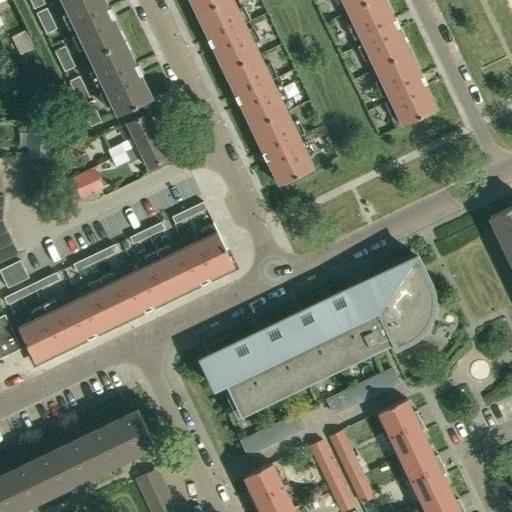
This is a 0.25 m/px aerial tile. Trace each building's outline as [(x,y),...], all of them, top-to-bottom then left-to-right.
[(45,3),(43,0),(30,0),(35,8),(45,3)] [(106,0),(63,0),(91,57),(126,40),(106,0)] [(190,0),(197,14),(226,0),(190,0)] [(233,0),(226,0),(197,14),(225,71),(260,54),(233,0)] [(342,0),(348,11),(372,0),(342,0)] [(386,0),(372,0),(348,11),(376,68),(411,51),(386,0)] [(40,19),(50,14),(47,8),(37,13),(40,19)] [(54,21),(50,14),(40,19),(43,26),(54,21)] [(57,28),(54,21),(43,26),(47,33),(57,28)] [(126,40),(91,57),(118,115),(153,98),(126,40)] [(58,57),(69,52),(65,45),(55,50),(58,57)] [(411,51),(376,68),(403,125),(438,108),(411,51)] [(69,52),(58,57),(61,64),(72,59),(69,52)] [(260,54),(225,71),(252,128),(287,111),(260,54)] [(65,71),(75,66),(72,59),(61,64),(65,71)] [(80,75),(75,66),(65,71),(69,80),(80,75)] [(90,96),(80,75),(69,80),(79,101),(90,96)] [(34,88),(34,115),(50,115),(50,88),(34,88)] [(79,101),(81,105),(92,100),(90,96),(79,101)] [(95,107),(92,100),(81,105),(85,112),(95,107)] [(85,112),(88,119),(98,114),(95,107),(85,112)] [(287,111),(252,128),(279,185),(314,168),(287,111)] [(149,113),(128,123),(133,135),(129,137),(134,147),(159,135),(149,113)] [(102,121),(98,114),(88,119),(91,126),(102,121)] [(30,121),(29,158),(31,158),(51,158),(52,121),(30,121)] [(159,135),(134,147),(139,157),(143,155),(149,166),(170,156),(159,135)] [(109,149),(113,157),(124,152),(120,144),(109,149)] [(128,159),(124,152),(113,157),(117,165),(128,159)] [(31,158),(31,171),(53,171),(53,158),(51,158),(31,158)] [(31,171),(31,184),(53,184),(53,171),(31,171)] [(96,190),(89,173),(75,179),(82,196),(96,190)] [(31,184),(31,197),(53,198),(53,184),(31,184)] [(193,206),(197,213),(207,208),(204,201),(193,206)] [(511,205),(491,216),(511,259),(511,205)] [(193,206),(183,211),(186,218),(197,213),(193,206)] [(175,223),(186,218),(183,211),(172,216),(175,223)] [(151,226),(154,234),(165,229),(161,221),(151,226)] [(156,250),(177,293),(201,282),(202,284),(211,279),(210,278),(234,266),(213,222),(201,228),(205,237),(172,252),(168,244),(156,250)] [(151,226),(140,231),(144,239),(154,234),(151,226)] [(0,248),(13,242),(8,231),(0,234),(0,248)] [(133,244),(144,239),(140,231),(130,236),(133,244)] [(0,248),(0,262),(19,254),(13,242),(0,248)] [(115,243),(105,248),(108,256),(119,251),(115,243)] [(98,261),(108,256),(105,248),(94,254),(98,261)] [(100,277),(120,320),(144,309),(145,311),(154,306),(154,305),(177,293),(156,250),(144,256),(148,264),(116,280),(112,271),(100,277)] [(87,266),(98,261),(94,254),(84,259),(87,266)] [(216,387),(226,382),(238,408),(392,334),(397,345),(409,339),(412,338),(415,336),(418,333),(422,330),(424,327),(426,324),(429,320),(430,317),(431,313),(432,310),(433,308),(433,306),(433,303),(434,299),(433,296),(433,291),(432,289),(432,287),(431,284),(430,282),(417,256),(202,359),(216,387)] [(87,266),(84,259),(73,264),(77,271),(87,266)] [(13,272),(17,270),(24,267),(20,260),(10,265),(13,272)] [(0,271),(3,277),(10,274),(13,272),(10,265),(0,269),(0,271)] [(29,277),(24,267),(17,270),(22,281),(29,277)] [(17,270),(13,272),(10,274),(15,284),(22,281),(17,270)] [(57,272),(46,277),(50,284),(60,279),(57,272)] [(10,274),(3,277),(8,287),(15,284),(10,274)] [(31,310),(35,319),(18,326),(35,361),(87,336),(88,338),(98,333),(97,332),(120,320),(100,277),(87,283),(91,291),(59,307),(55,298),(31,310)] [(39,289),(50,284),(46,277),(36,282),(39,289)] [(39,289),(36,282),(25,287),(29,294),(39,289)] [(18,299),(29,294),(25,287),(15,292),(18,299)] [(8,304),(18,299),(15,292),(4,297),(8,304)] [(0,358),(21,348),(5,314),(0,316),(0,358)] [(327,399),(334,413),(399,382),(393,368),(327,399)] [(407,398),(379,411),(401,456),(428,443),(422,430),(426,428),(417,410),(413,412),(407,398)] [(138,409),(86,434),(103,470),(155,445),(138,409)] [(298,413),(242,440),(248,454),(305,427),(298,413)] [(86,434),(33,459),(50,495),(103,470),(86,434)] [(428,443),(401,456),(422,500),(449,487),(443,474),(447,472),(438,454),(434,456),(428,443)] [(352,480),(364,474),(354,452),(341,458),(352,480)] [(33,459),(0,475),(0,511),(14,511),(50,495),(33,459)] [(273,462),(245,475),(252,489),(249,491),(257,509),(261,507),(262,511),(284,511),(294,507),(273,462)] [(322,468),(332,489),(344,483),(334,462),(322,468)] [(158,468),(136,478),(142,489),(163,479),(158,468)] [(364,474),(352,480),(362,502),(375,497),(364,474)] [(163,479),(142,489),(147,500),(169,490),(163,479)] [(344,483),(332,489),(343,511),(355,506),(344,483)] [(449,487),(422,500),(427,511),(465,511),(459,498),(455,500),(449,487)] [(169,490),(147,500),(152,511),(174,501),(169,490)] [(174,501),(152,511),(178,511),(179,511),(174,501)]
